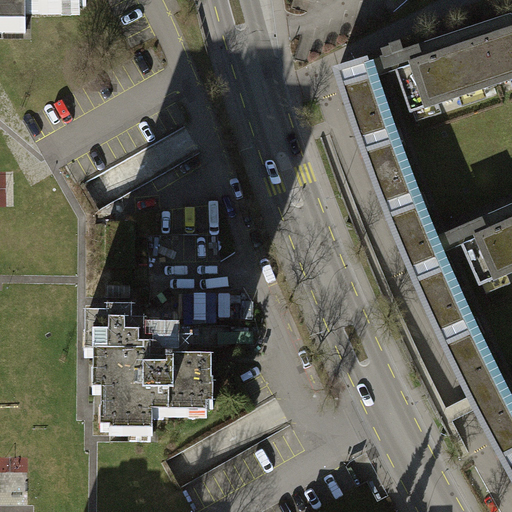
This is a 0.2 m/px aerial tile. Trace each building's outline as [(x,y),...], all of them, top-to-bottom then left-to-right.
[(87,19),(86,0),(0,0),(0,37),(27,37),(26,20),(87,19)] [(511,36),(397,71),(411,117),(511,85),(511,36)] [(511,416),(501,398),(445,275),(394,149),(367,65),(333,75),(363,160),(412,289),(470,411),(511,486),(511,416)] [(511,228),(465,248),(483,292),(511,279),(511,228)] [(213,422),(212,367),(152,368),(152,355),(145,355),(145,333),(134,333),(134,320),(86,321),(86,363),(92,363),(93,399),(100,399),(100,441),(152,440),(152,423),(213,422)]
